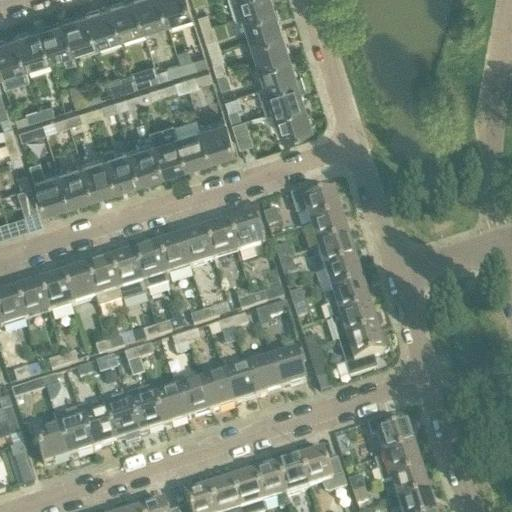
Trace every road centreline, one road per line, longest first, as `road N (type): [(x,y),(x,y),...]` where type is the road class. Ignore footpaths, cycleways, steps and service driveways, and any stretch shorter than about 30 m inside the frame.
road 1 (residential): [(28,511),(430,382)]
road 2 (residential): [(0,256),(353,143)]
road 3 (residential): [(497,243),(491,131),(511,0)]
road 4 (residential): [(353,143),(306,0)]
road 5 (residential): [(395,275),(353,143)]
road 6 (residential): [(472,511),(430,382)]
